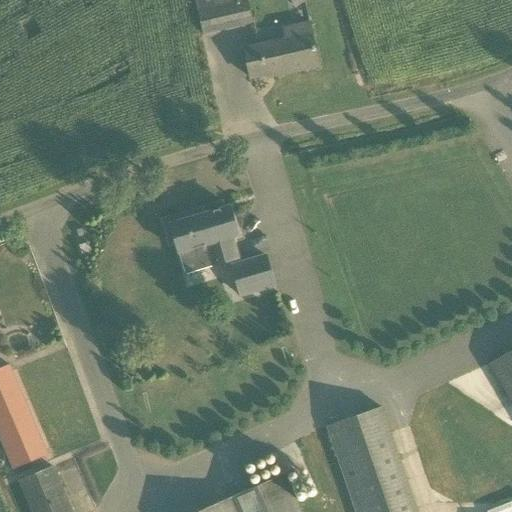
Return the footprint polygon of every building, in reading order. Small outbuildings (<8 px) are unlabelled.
[(247,0),(195,0),(202,35),(253,24),(247,0)] [(319,66),(314,47),(312,36),(309,21),(282,28),(284,38),(243,47),(244,49),(246,59),(250,78),(273,73),(274,76),(319,66)] [(176,242),(176,244),(185,274),(238,258),(231,237),(238,235),(229,207),(192,219),(190,213),(164,221),(171,244),(176,242)] [(231,266),(240,296),(275,285),(266,256),(231,266)] [(511,350),(490,364),(511,400),(511,350)] [(0,367),(0,440),(12,469),(46,454),(8,364),(0,367)] [(354,511),(415,511),(379,406),(325,425),(354,511)] [(71,511),(51,466),(17,480),(30,511),(71,511)] [(198,511),(299,511),(283,475),(198,511)]
